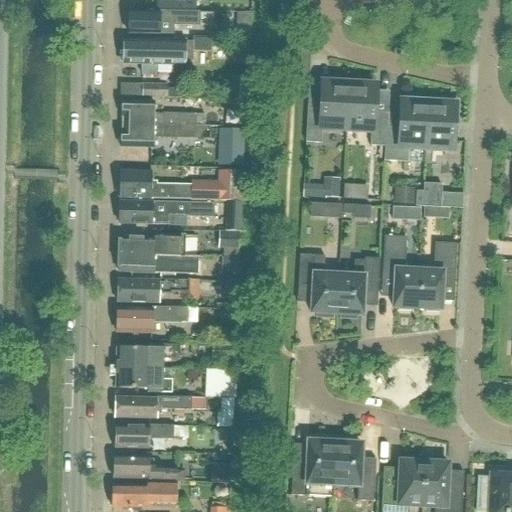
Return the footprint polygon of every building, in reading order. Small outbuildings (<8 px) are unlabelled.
[(155,0),(155,10),(195,11),(195,0),(155,0)] [(160,14),(142,13),(128,12),(127,15),(124,17),(124,24),(127,27),(127,34),(141,34),(173,35),(173,24),(198,25),(199,12),(160,11),(160,14)] [(237,19),(236,41),(249,42),(250,19),(237,19)] [(122,40),(121,65),(140,65),(140,80),(153,80),(154,61),(180,62),(180,61),(192,61),(192,42),(122,40)] [(249,42),(236,41),(234,64),(247,65),(249,42)] [(320,111),(307,110),(305,143),(320,144),(321,130),(345,131),(348,82),(331,81),(331,85),(322,84),(320,111)] [(386,129),(387,115),(372,114),(374,87),(365,87),(365,83),(348,82),(345,131),(370,132),(369,147),(384,148),(385,148),(386,129)] [(141,98),(153,98),(166,99),(166,86),(141,85),(141,98)] [(408,149),(425,150),(427,100),(410,100),(410,104),(401,103),(400,130),(386,129),(385,148),(384,148),(383,162),(408,163),(408,149)] [(457,102),(427,100),(425,150),(451,151),(452,123),(456,123),(457,102)] [(123,117),(123,125),(204,128),(205,116),(179,115),(163,115),(163,118),(159,117),(158,120),(153,120),(153,103),(148,103),(121,102),(121,117),(123,117)] [(204,129),(204,128),(123,125),(122,132),(120,132),(120,147),(152,148),(153,131),(158,132),(158,136),(163,136),(163,138),(207,140),(207,129),(204,129)] [(220,167),(220,180),(191,180),(191,200),(228,200),(229,167),(220,167)] [(119,172),(119,198),(134,199),(167,199),(180,199),(180,185),(155,184),(156,181),(151,181),(151,172),(119,172)] [(415,193),(415,208),(439,209),(441,186),(423,185),(422,193),(415,193)] [(152,203),(135,202),(119,202),(118,224),(153,225),(153,223),(172,224),(172,217),(212,218),(213,203),(152,201),(152,203)] [(223,234),(239,234),(239,206),(223,206),(223,232),(223,234)] [(238,259),(239,234),(223,234),(223,232),(218,232),(218,249),(223,249),(223,258),(223,259),(238,259)] [(152,238),(118,237),(117,254),(189,257),(189,256),(183,256),(184,235),(152,234),(152,238)] [(184,234),(184,251),(199,251),(199,234),(184,234)] [(411,310),(416,310),(418,272),(404,271),(405,239),(383,237),(381,279),(394,279),(392,309),(397,309),(397,312),(411,312),(411,310)] [(432,273),(418,272),(416,310),(425,310),(424,313),(438,314),(439,311),(440,311),(441,286),(454,287),(456,245),(434,244),(432,273)] [(117,254),(117,271),(140,272),(153,273),(153,261),(159,262),(159,268),(159,273),(196,275),(197,256),(189,256),(189,257),(117,254)] [(324,257),(299,256),(297,286),(311,287),(310,314),(315,315),(315,319),(332,320),(332,316),(336,316),(338,276),(323,275),(324,257)] [(223,259),(223,258),(221,258),(220,282),(238,282),(238,259),(223,259)] [(338,276),(336,316),(339,316),(339,320),(356,321),(356,317),(362,317),(363,289),(377,290),(379,260),(364,259),(364,262),(353,261),(353,277),(338,276)] [(117,280),(117,303),(139,303),(159,304),(159,287),(166,288),(166,293),(177,293),(177,299),(197,300),(197,282),(160,281),(160,282),(140,280),(117,280)] [(117,309),(116,334),(151,335),(151,316),(160,317),(160,321),(171,322),(171,324),(196,324),(196,310),(153,308),(152,310),(139,309),(117,309)] [(233,360),(233,357),(233,344),(212,345),(212,360),(233,360)] [(150,349),(138,349),(116,349),(116,368),(162,370),(163,359),(174,359),(174,346),(150,346),(150,349)] [(162,381),(162,370),(116,368),(115,388),(137,389),(149,389),(149,393),(172,394),(173,382),(162,381)] [(208,379),(208,398),(229,398),(230,379),(208,379)] [(156,397),(156,399),(137,398),(115,398),(115,418),(137,419),(157,419),(157,407),(163,407),(162,409),(177,410),(204,410),(205,398),(156,397)] [(149,427),(114,426),(114,448),(148,449),(148,440),(172,441),(173,427),(149,426),(149,427)] [(332,499),(333,487),(332,487),(334,440),(321,440),(319,443),(307,443),(306,455),(292,454),(290,497),(305,497),(305,498),(332,499)] [(347,441),(334,440),(332,487),(333,487),(357,488),(356,502),(373,503),(375,460),(360,459),(360,446),(348,445),(347,441)] [(113,456),(113,479),(147,480),(147,481),(184,482),(184,472),(173,471),(155,471),(155,475),(149,474),(150,457),(135,457),(113,456)] [(407,511),(408,507),(421,508),(423,464),(413,463),(414,459),(402,458),(401,463),(399,463),(398,490),(382,489),(380,511),(407,511)] [(433,464),(423,464),(421,508),(434,508),(433,511),(460,511),(462,493),(446,492),(447,465),(445,465),(445,460),(433,460),(433,464)] [(478,479),(475,511),(511,511),(511,475),(491,475),(491,479),(478,479)] [(113,485),(112,507),(130,508),(134,511),(139,511),(142,508),(148,509),(149,500),(176,501),(176,484),(147,482),(147,486),(113,485)]
